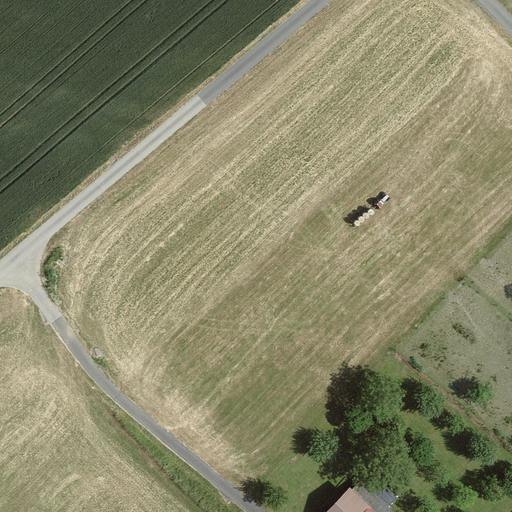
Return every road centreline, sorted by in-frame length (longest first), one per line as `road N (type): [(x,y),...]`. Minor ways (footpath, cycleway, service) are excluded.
road 1 (track): [(0,275),(321,0)]
road 2 (track): [(257,511),(68,341),(12,264)]
